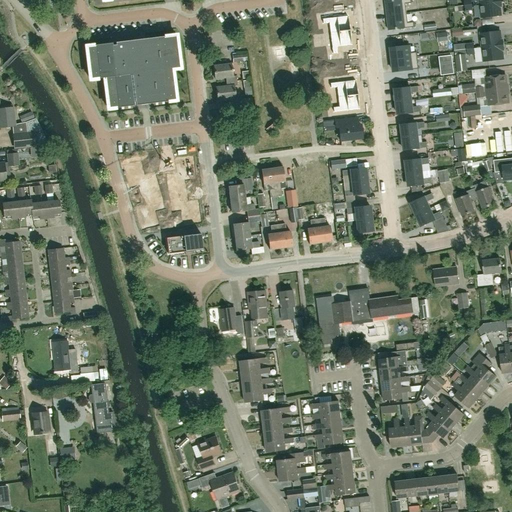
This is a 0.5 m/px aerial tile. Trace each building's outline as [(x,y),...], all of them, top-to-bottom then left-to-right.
[(390,0),(384,1),(386,16),(407,13),(406,4),(412,3),(411,0),(390,0)] [(501,2),(480,4),(481,18),(501,16),(500,7),(501,7),(501,2)] [(407,13),(386,16),(388,31),(409,29),(409,28),(415,28),(414,22),(408,22),(407,13)] [(348,16),(322,19),(322,24),(328,23),(330,33),(350,30),(348,16)] [(479,27),(483,27),(483,21),(467,21),(466,34),(479,34),(479,27)] [(350,30),(330,33),(332,54),(337,53),(337,47),(352,45),(350,30)] [(482,48),(503,45),(502,40),(501,40),(500,32),(480,34),(482,48)] [(135,105),(150,103),(175,100),(172,69),(180,68),(176,36),(130,41),(116,43),(115,43),(115,45),(112,45),(112,44),(86,47),(90,79),(104,77),(108,108),(133,105),(133,102),(134,102),(135,105)] [(503,45),(482,48),(483,62),(503,59),(502,51),(504,50),(503,45)] [(409,46),(390,48),(391,59),(417,56),(417,52),(410,53),(409,46)] [(474,49),(466,50),(455,51),(457,72),(467,71),(465,55),(467,54),(467,55),(475,54),(474,49)] [(339,55),(319,58),(320,68),(341,64),(339,55)] [(417,56),(391,59),(393,72),(412,70),(411,62),(418,62),(417,56)] [(454,74),(452,58),(442,59),(444,75),(454,74)] [(228,82),(236,81),(236,76),(233,76),(232,63),(213,66),(215,79),(228,78),(228,82)] [(332,67),(322,70),(324,77),(334,74),(332,67)] [(429,67),(420,69),(421,76),(430,74),(429,67)] [(486,92),(507,89),(505,75),(481,78),(482,85),(485,85),(486,92)] [(356,80),(330,83),(330,88),(336,88),(337,97),(358,95),(356,80)] [(236,81),(228,82),(229,86),(216,87),(218,101),(236,99),(234,86),(237,85),(236,81)] [(459,94),(475,93),(474,85),(458,86),(459,94)] [(396,102),(412,100),(411,93),(419,92),(418,86),(395,89),(396,102)] [(433,90),(433,97),(451,96),(451,88),(433,90)] [(484,106),(508,103),(507,89),(486,92),(486,99),(483,100),(484,106)] [(338,106),(333,107),(333,113),(359,110),(358,95),(337,97),(338,106)] [(252,98),(240,99),(241,106),(253,105),(252,98)] [(412,100),(396,102),(398,115),(421,112),(421,106),(413,107),(412,100)] [(0,128),(15,127),(12,105),(0,106),(0,128)] [(461,117),(468,117),(480,115),(479,106),(460,108),(461,117)] [(437,123),(450,121),(449,115),(436,116),(437,123)] [(339,128),(340,141),(362,138),(361,124),(350,126),(349,119),(335,121),(336,128),(339,128)] [(19,124),(20,132),(12,133),(14,149),(36,147),(34,131),(33,122),(19,124)] [(403,138),(418,136),(417,129),(426,128),(425,122),(402,125),(403,138)] [(511,122),(503,123),(504,143),(511,142),(511,122)] [(462,132),(454,133),(456,148),(464,147),(462,132)] [(418,136),(403,138),(405,151),(428,148),(427,142),(419,143),(418,136)] [(457,150),(458,154),(459,163),(467,162),(465,149),(457,150)] [(18,153),(16,153),(16,150),(8,150),(8,154),(6,154),(8,167),(19,165),(18,153)] [(430,171),(430,164),(429,158),(406,161),(407,174),(430,171)] [(175,176),(171,177),(172,186),(183,185),(182,180),(182,179),(193,178),(192,169),(192,167),(191,159),(177,161),(178,170),(179,174),(179,176),(177,176),(175,176)] [(301,160),(302,176),(325,175),(324,159),(301,160)] [(508,159),(493,161),(494,173),(499,172),(500,174),(503,174),(503,180),(511,179),(511,165),(509,166),(508,159)] [(331,170),(346,168),(345,160),(330,161),(331,170)] [(469,163),(470,166),(465,167),(467,173),(476,171),(475,168),(484,166),(486,172),(492,170),(489,160),(483,162),(482,161),(469,163)] [(139,164),(126,168),(128,176),(128,178),(129,178),(131,186),(142,182),(142,183),(143,188),(154,185),(151,176),(147,177),(145,178),(143,179),(143,177),(143,176),(142,172),(141,173),(139,164)] [(284,164),(260,165),(261,182),(285,181),(284,164)] [(343,176),(344,183),(367,181),(365,168),(342,171),(343,176)] [(440,184),(450,182),(448,170),(438,171),(440,184)] [(431,179),(430,171),(407,174),(409,187),(432,184),(431,179)] [(230,200),(245,198),(244,191),(252,190),(251,178),(240,179),(241,186),(229,187),(230,200)] [(344,183),(344,191),(345,196),(368,194),(367,181),(344,183)] [(475,185),(470,187),(474,199),(478,197),(482,209),(495,204),(489,187),(488,187),(486,181),(475,185)] [(45,194),(53,193),(52,184),(44,185),(45,194)] [(35,195),(42,194),(41,185),(34,186),(35,195)] [(18,197),(25,196),(24,187),(17,188),(18,197)] [(287,207),(299,204),(296,187),(284,189),(287,207)] [(471,200),(474,199),(470,187),(466,188),(467,192),(468,194),(455,199),(462,216),(475,212),(471,200)] [(7,198),(14,198),(13,189),(6,189),(7,198)] [(309,208),(308,203),(329,202),(329,190),(316,191),(310,191),(310,200),(303,200),(303,208),(309,208)] [(416,215),(430,209),(427,202),(434,198),(432,193),(410,204),(416,215)] [(263,203),(263,195),(251,196),(251,204),(263,203)] [(149,206),(138,210),(140,218),(140,220),(141,220),(143,228),(156,224),(154,215),(153,211),(152,211),(152,209),(154,209),(156,208),(160,207),(157,198),(147,201),(148,206),(149,206)] [(185,198),(174,200),(175,209),(179,208),(179,209),(181,208),(183,208),(183,210),(184,214),(185,223),(199,221),(198,213),(198,211),(197,211),(196,202),(185,204),(185,203),(185,198)] [(232,213),(247,211),(247,217),(260,216),(259,209),(255,210),(254,204),(246,205),(245,198),(230,200),(232,213)] [(31,200),(23,201),(16,202),(18,219),(25,218),(25,215),(31,214),(32,214),(31,204),(31,200)] [(53,214),(60,214),(59,201),(44,202),(46,219),(54,218),(53,214)] [(18,219),(16,202),(2,204),(3,217),(11,216),(11,220),(18,219)] [(31,204),(32,214),(31,214),(32,217),(39,216),(39,220),(46,219),(44,202),(31,204)] [(356,220),(371,219),(370,206),(346,209),(347,214),(355,213),(356,220)] [(430,209),(416,215),(421,227),(433,221),(443,217),(440,212),(433,215),(430,209)] [(260,216),(247,217),(248,223),(233,225),(235,238),(250,236),(249,229),(257,228),(256,222),(260,221),(260,216)] [(371,219),(356,220),(357,228),(349,229),(350,234),(373,231),(371,219)] [(330,224),(306,225),(307,242),(331,241),(330,224)] [(268,246),(292,245),(291,228),(267,230),(268,246)] [(259,241),(251,242),(250,236),(235,238),(236,250),(249,249),(250,254),(260,253),(259,241)] [(203,239),(168,239),(168,255),(185,255),(185,258),(194,258),(194,255),(203,255),(203,239)] [(1,257),(21,254),(20,242),(5,244),(4,240),(0,240),(0,246),(0,248),(5,247),(5,253),(1,253),(1,257)] [(49,264),(69,261),(69,258),(64,259),(63,249),(48,251),(49,264)] [(3,269),(22,267),(21,254),(1,257),(2,260),(6,260),(7,265),(2,266),(3,269)] [(482,261),(484,275),(485,274),(486,285),(493,285),(492,274),(502,273),(500,259),(482,261)] [(69,261),(49,264),(51,276),(71,274),(70,271),(66,271),(65,265),(69,265),(69,261)] [(4,282),(24,280),(22,267),(3,269),(3,273),(7,272),(8,278),(4,279),(4,282)] [(436,286),(459,284),(457,267),(434,270),(436,286)] [(67,278),(71,277),(76,277),(75,273),(71,274),(51,276),(52,289),(72,286),(72,283),(67,284),(67,278)] [(6,294),(25,292),(24,280),(4,282),(4,285),(9,285),(10,290),(5,291),(6,294)] [(72,286),(52,289),(53,301),(74,299),(73,296),(69,296),(68,290),(73,290),(72,286)] [(486,303),(490,302),(488,288),(480,289),(483,318),(487,317),(486,303)] [(265,308),(267,308),(265,291),(248,293),(250,310),(255,310),(256,318),(266,316),(265,308)] [(289,320),(294,319),(296,333),(304,332),(302,317),(295,318),(294,313),(293,313),(292,307),(295,307),(293,291),(281,293),(283,308),(284,318),(285,318),(285,320),(289,320)] [(332,304),(334,319),(319,321),(322,345),(332,344),(332,339),(341,338),(339,323),(419,313),(417,295),(411,295),(411,298),(398,300),(398,296),(370,300),(369,291),(350,294),(351,302),(332,304)] [(7,307),(27,304),(25,292),(6,294),(6,298),(10,297),(11,303),(7,303),(7,307)] [(459,309),(469,308),(467,293),(457,294),(459,309)] [(74,299),(53,301),(55,314),(70,312),(70,315),(74,315),(75,315),(75,308),(70,309),(70,303),(74,302),(74,299)] [(12,310),(13,316),(1,317),(2,323),(16,321),(16,319),(28,317),(27,304),(7,307),(7,310),(12,310)] [(326,318),(326,307),(315,308),(315,318),(326,318)] [(235,317),(234,308),(220,310),(222,323),(221,323),(222,332),(237,330),(238,335),(244,334),(241,316),(235,317)] [(84,321),(98,319),(97,311),(83,313),(84,321)] [(247,338),(248,352),(253,352),(252,338),(259,337),(257,320),(245,322),(247,338)] [(491,342),(489,343),(485,336),(481,339),(485,346),(491,358),(498,355),(491,342)] [(54,372),(70,370),(67,341),(52,343),(55,368),(54,368),(54,372)] [(511,371),(511,364),(511,353),(509,344),(505,345),(506,353),(500,354),(503,373),(511,371)] [(408,366),(406,351),(397,352),(398,357),(379,359),(380,370),(408,366)] [(474,364),(471,368),(490,385),(497,377),(488,369),(492,364),(479,353),(475,358),(472,362),(474,364)] [(260,370),(260,369),(260,364),(268,362),(268,358),(275,357),(274,354),(267,354),(267,358),(240,361),(241,372),(260,370)] [(452,356),(448,361),(456,367),(460,362),(452,356)] [(446,375),(452,368),(443,361),(437,367),(446,375)] [(471,368),(469,366),(465,363),(462,367),(465,370),(466,370),(472,376),(469,380),(483,392),(490,385),(471,368)] [(70,375),(71,378),(71,384),(80,383),(88,383),(88,382),(93,381),(94,381),(94,379),(98,379),(97,372),(92,373),(92,366),(80,368),(80,374),(70,375)] [(400,378),(400,377),(400,372),(408,371),(408,366),(380,370),(381,380),(400,378)] [(270,373),(269,368),(260,369),(260,370),(241,372),(242,382),(262,380),(261,374),(270,373)] [(436,374),(430,380),(441,389),(446,383),(436,374)] [(462,374),(455,382),(476,400),(483,392),(469,380),(462,374)] [(401,388),(401,382),(409,381),(409,376),(400,377),(400,378),(381,380),(382,390),(401,388)] [(271,383),(270,379),(270,378),(262,380),(242,382),(244,392),(263,390),(262,384),(271,383)] [(430,380),(427,378),(422,390),(431,400),(441,389),(430,380)] [(476,400),(455,382),(452,386),(458,391),(455,396),(469,408),(476,400)] [(97,433),(103,432),(103,436),(108,436),(107,432),(115,431),(113,412),(108,412),(105,383),(91,385),(92,394),(89,395),(88,396),(89,402),(90,403),(93,403),(94,410),(102,409),(104,424),(96,425),(97,433)] [(411,391),(410,387),(401,388),(382,390),(384,401),(403,398),(402,392),(411,391)] [(264,395),(272,393),(272,388),(263,390),(244,392),(245,403),(264,401),(264,395)] [(457,423),(464,415),(443,396),(440,400),(446,406),(443,410),(457,423)] [(339,401),(320,403),(311,405),(311,409),(320,408),(321,414),(340,412),(339,401)] [(439,413),(436,418),(451,431),(457,423),(443,410),(436,404),(433,408),(439,413)] [(282,419),(281,413),(290,412),(289,407),(261,411),(262,421),(282,419)] [(321,414),(312,415),(313,420),(322,419),(322,424),(341,422),(340,412),(321,414)] [(451,431),(436,418),(429,412),(426,415),(433,421),(429,426),(426,430),(433,443),(440,435),(444,439),(451,431)] [(35,434),(35,438),(41,437),(41,433),(48,432),(46,413),(33,415),(35,434)] [(423,444),(433,443),(426,430),(424,430),(422,416),(419,416),(414,417),(416,426),(410,426),(412,446),(423,444)] [(405,427),(400,427),(402,447),(412,446),(410,426),(409,417),(404,418),(405,427)] [(282,419),(262,421),(264,432),(283,429),(283,423),(291,422),(291,418),(282,419)] [(391,448),(402,447),(400,427),(399,419),(394,419),(395,428),(389,429),(391,448)] [(323,429),(324,434),(324,435),(343,432),(341,422),(322,424),(313,425),(314,430),(323,429)] [(200,428),(189,432),(192,441),(203,437),(200,428)] [(283,429),(264,432),(265,442),(284,439),(284,434),(293,433),(292,428),(283,429)] [(344,443),(343,432),(324,435),(324,434),(315,435),(315,440),(324,439),(325,445),(344,443)] [(180,448),(189,440),(186,436),(177,444),(180,448)] [(212,458),(222,454),(216,437),(206,441),(205,439),(197,441),(203,457),(197,459),(201,470),(215,465),(212,458)] [(284,439),(265,442),(266,452),(286,450),(285,444),(294,443),(293,438),(284,439)] [(23,453),(27,448),(20,441),(15,447),(23,453)] [(69,461),(75,460),(74,447),(59,449),(61,466),(69,465),(69,461)] [(186,463),(184,458),(181,449),(176,450),(178,459),(179,459),(181,465),(186,463)] [(277,460),(278,471),(297,469),(296,463),(305,462),(305,457),(313,456),(312,451),(288,454),(288,459),(277,460)] [(351,452),(331,454),(323,455),(323,460),(332,459),(333,464),(352,462),(351,452)] [(333,464),(324,465),(325,470),(333,469),(334,474),(353,472),(352,462),(333,464)] [(314,471),(313,467),(297,469),(278,471),(279,482),(298,479),(298,473),(314,471)] [(335,479),(335,484),(335,485),(355,482),(353,472),(334,474),(325,475),(326,480),(335,479)] [(218,500),(240,492),(233,473),(216,479),(214,473),(199,479),(203,488),(212,485),(218,500)] [(448,492),(459,491),(457,475),(447,476),(448,492)] [(448,492),(447,476),(436,477),(438,494),(448,492)] [(438,494),(436,477),(426,478),(428,495),(438,494)] [(428,495),(426,478),(416,479),(418,496),(428,495)] [(303,480),(303,489),(316,488),(315,479),(303,480)] [(418,496),(416,479),(406,481),(408,497),(418,496)] [(397,498),(408,497),(406,481),(395,482),(397,498)] [(335,485),(335,484),(326,485),(327,490),(336,489),(337,495),(356,493),(355,482),(335,485)] [(326,501),(325,486),(318,487),(319,502),(326,501)] [(305,498),(303,489),(287,491),(288,500),(305,498)] [(354,498),(355,506),(360,505),(359,503),(370,502),(369,496),(354,498)] [(401,511),(400,501),(393,502),(393,511),(401,511)]
